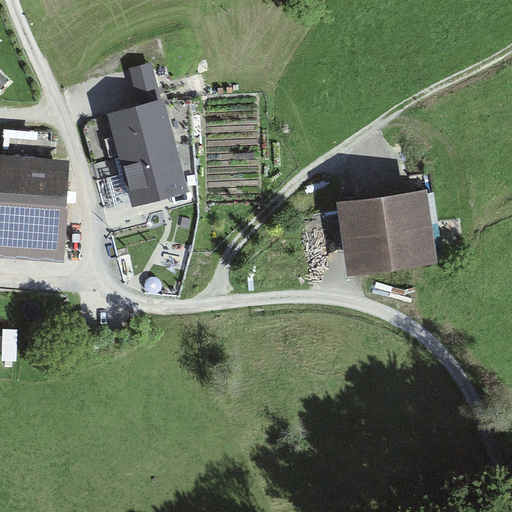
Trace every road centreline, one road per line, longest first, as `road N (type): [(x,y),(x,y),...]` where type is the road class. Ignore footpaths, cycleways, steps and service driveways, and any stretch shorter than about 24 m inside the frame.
road 1 (track): [(93,279),(127,303),(166,310),(276,298),(337,300),(391,316),(432,342),(458,374),(511,484)]
road 2 (track): [(511,52),(417,100),(273,200),(235,248),(217,305)]
road 3 (track): [(19,0),(87,183),(93,279)]
